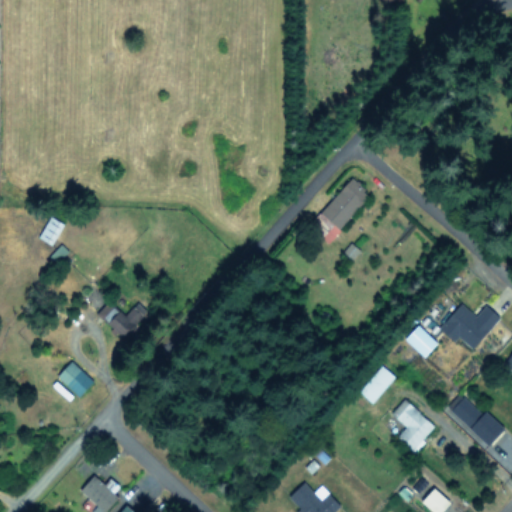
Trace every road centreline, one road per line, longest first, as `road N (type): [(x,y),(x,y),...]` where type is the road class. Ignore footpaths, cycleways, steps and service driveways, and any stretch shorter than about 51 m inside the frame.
road 1 (residential): [(6,511),(453,32),(509,0)]
road 2 (residential): [(511,288),(349,138)]
road 3 (residential): [(209,511),(101,410)]
